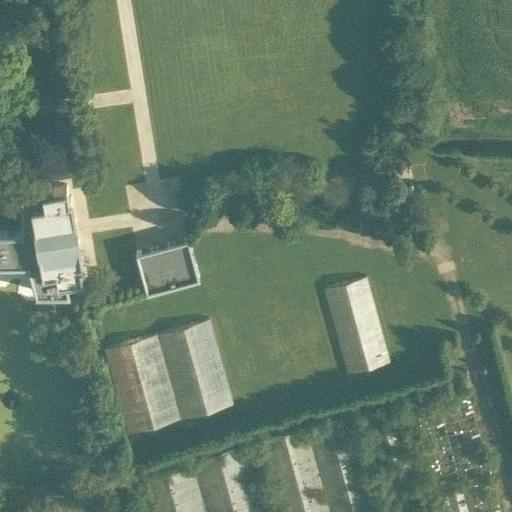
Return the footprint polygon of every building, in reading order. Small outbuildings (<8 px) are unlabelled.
[(53,197),(49,172),(21,173),(22,228),(0,228),(0,260),(28,260),(36,290),(69,290),(64,264),(82,261),(71,194),(53,197)] [(188,235),(136,249),(147,288),(199,274),(188,235)] [(127,427),(233,400),(211,317),(106,344),(127,427)] [(502,511),(466,381),(404,397),(427,480),(424,481),(401,398),(357,410),(380,493),(376,494),(352,411),(260,436),(280,511),(502,511)] [(264,511),(244,440),(138,469),(149,511),(264,511)]
